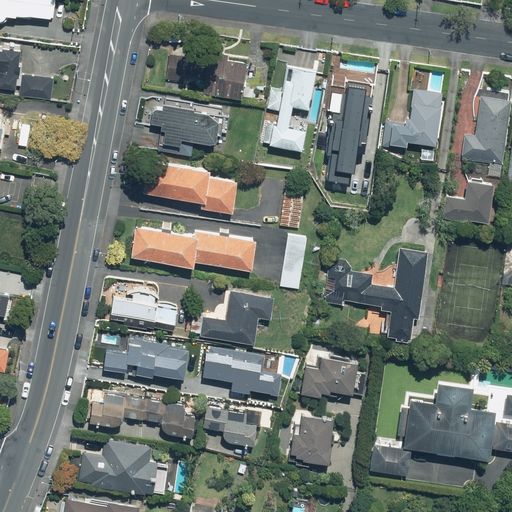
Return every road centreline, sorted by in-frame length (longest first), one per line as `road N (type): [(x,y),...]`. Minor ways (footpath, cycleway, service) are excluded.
road 1 (secondary): [(23,458),(44,396),(122,0)]
road 2 (tertiary): [(511,41),(218,0)]
road 3 (unknown): [(460,34),(432,236)]
